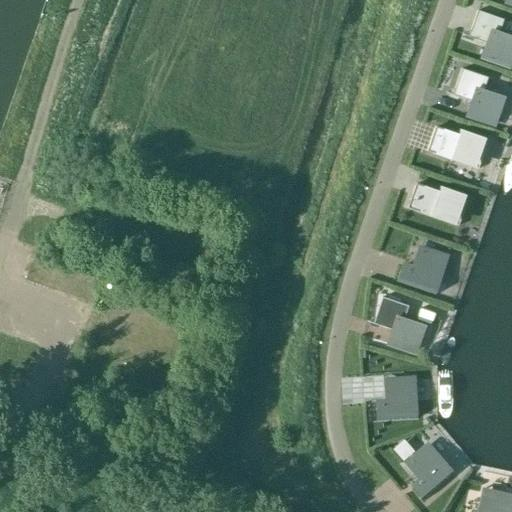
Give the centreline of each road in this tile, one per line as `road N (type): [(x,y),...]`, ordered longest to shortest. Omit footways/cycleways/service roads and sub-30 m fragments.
road 1 (residential): [(375,511),(345,468),(334,431),(335,341),(446,0)]
road 2 (unclassified): [(0,434),(40,385),(64,313),(0,291)]
road 3 (track): [(25,167),(78,0)]
